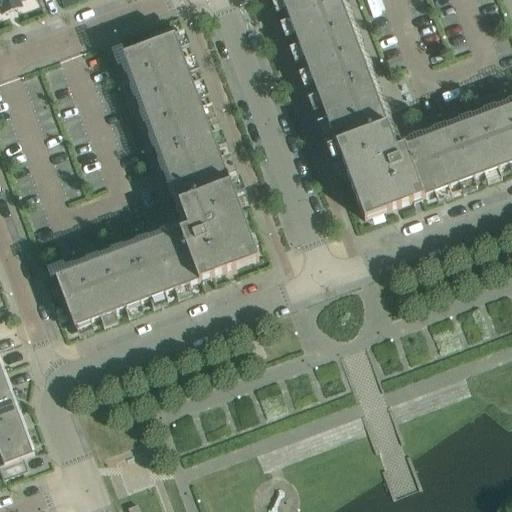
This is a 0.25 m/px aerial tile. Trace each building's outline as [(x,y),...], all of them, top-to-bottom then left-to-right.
[(0,0),(0,11),(2,17),(21,10),(18,3),(24,0),(0,0)] [(76,0),(60,0),(63,8),(78,3),(76,0)] [(511,168),(511,110),(396,154),(339,0),(280,0),(364,224),(511,168)] [(57,280),(56,281),(75,332),(259,263),(174,38),(123,57),(123,59),(124,59),(188,231),(57,281),(57,280)] [(0,400),(11,396),(11,395),(12,395),(5,376),(4,376),(0,377),(0,400)] [(11,396),(0,400),(0,423),(19,416),(19,415),(12,397),(11,396)] [(0,447),(27,437),(26,436),(27,436),(20,417),(19,417),(19,416),(0,423),(0,447)] [(34,456),(27,437),(0,447),(0,475),(3,484),(28,475),(23,462),(35,458),(34,456)]
